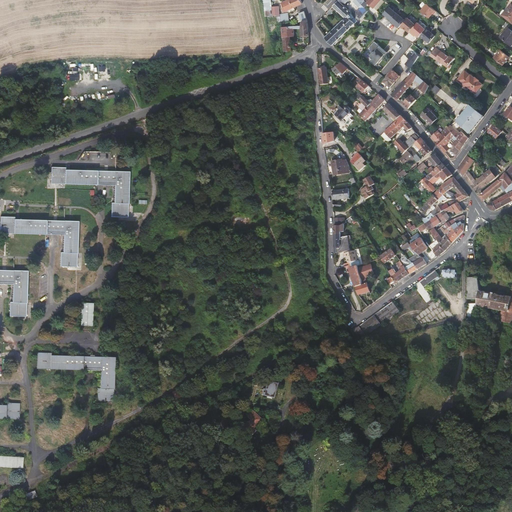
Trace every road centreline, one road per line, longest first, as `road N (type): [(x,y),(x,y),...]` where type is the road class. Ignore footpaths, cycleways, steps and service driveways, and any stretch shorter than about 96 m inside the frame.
road 1 (residential): [(313,53),(328,263),(357,322),(484,221)]
road 2 (unclassified): [(313,53),(0,161)]
road 3 (track): [(16,511),(55,504),(121,511),(150,503),(174,434),(200,422),(221,424)]
road 4 (tertiary): [(452,168),(398,107),(318,41)]
